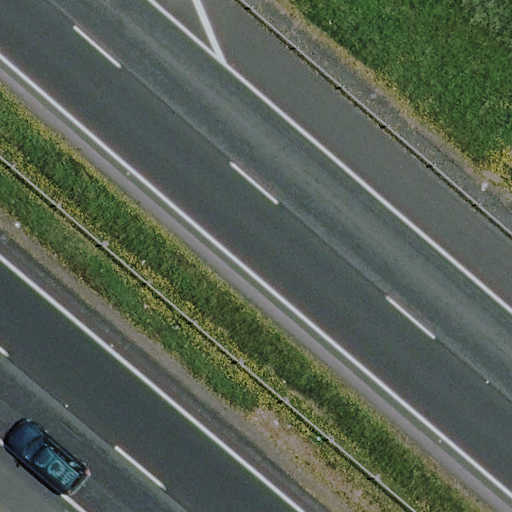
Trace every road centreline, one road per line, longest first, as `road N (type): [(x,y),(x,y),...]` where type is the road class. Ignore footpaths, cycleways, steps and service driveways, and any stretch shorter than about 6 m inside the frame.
road 1 (motorway): [(0,54),(511,490)]
road 2 (motorway): [(120,511),(0,408)]
